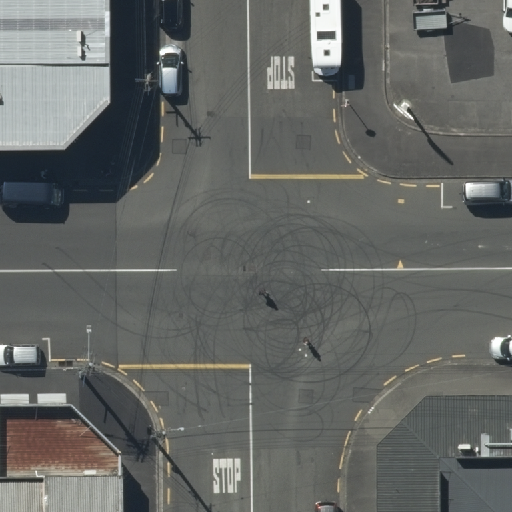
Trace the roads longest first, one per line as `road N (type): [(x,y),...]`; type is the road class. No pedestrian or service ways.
road 1 (residential): [(248,0),(250,269)]
road 2 (tertiary): [(250,269),(511,268)]
road 3 (tertiary): [(0,272),(250,269)]
road 4 (residential): [(250,269),(251,511)]
